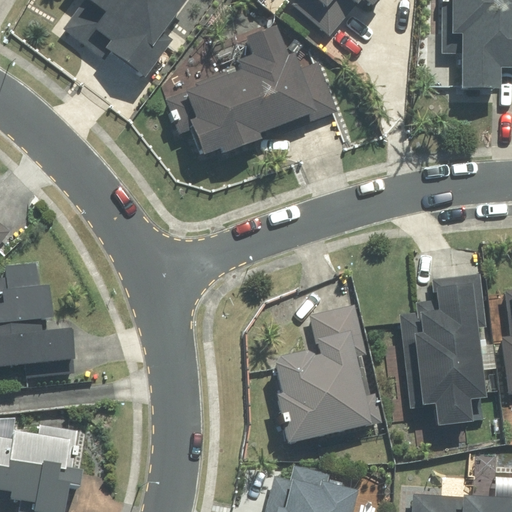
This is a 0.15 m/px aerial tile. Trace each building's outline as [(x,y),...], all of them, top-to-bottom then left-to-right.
[(74,0),(79,4),(58,32),(133,88),(167,43),(158,36),(184,2),(181,0),(74,0)] [(292,0),(293,0),(283,11),(317,43),(352,6),(362,16),(376,0),(292,0)] [(511,0),(438,0),(436,54),(448,54),(445,97),(487,99),(489,76),(511,76),(511,0)] [(266,33),(219,52),(229,75),(160,102),(184,164),(210,154),(213,163),(252,147),(249,141),(307,118),(285,62),(278,65),(266,33)] [(0,365),(82,360),(80,327),(61,329),(58,284),(42,285),(40,265),(9,267),(10,280),(0,280),(0,365)] [(411,319),(393,322),(403,411),(423,408),(426,432),(460,428),(458,408),(472,406),(461,311),(481,308),(478,279),(421,285),(424,305),(410,307),(411,319)] [(506,342),(493,343),(499,397),(511,395),(511,293),(501,295),(506,342)] [(307,356),(263,364),(279,449),(360,434),(344,351),(360,348),(353,310),(301,320),(307,356)] [(81,427),(14,425),(14,419),(0,418),(0,496),(21,497),(20,511),(72,511),(73,485),(90,486),(90,466),(80,465),(81,427)] [(344,511),(349,498),(318,489),(321,477),(287,468),(281,489),(265,484),(257,511),(344,511)] [(460,501),(407,499),(406,511),(511,511),(511,489),(505,489),(504,509),(460,507),(460,501)]
